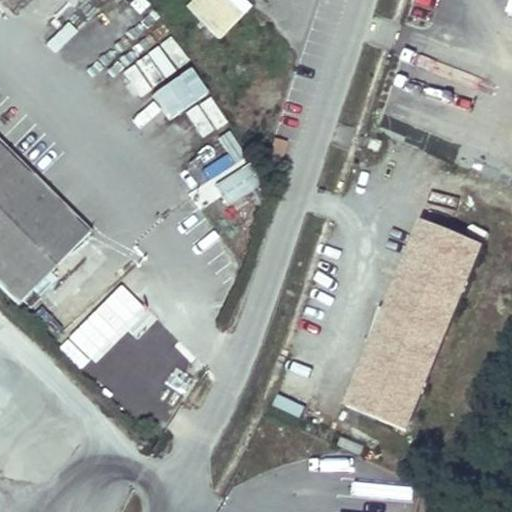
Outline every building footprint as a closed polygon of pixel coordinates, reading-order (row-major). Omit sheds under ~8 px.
[(217,42),(242,16),(224,0),(195,0),(185,10),(217,42)] [(240,0),(224,0),(242,16),(249,8),(240,0)] [(433,0),(426,22),(498,49),(511,12),(478,0),(433,0)] [(91,232),(0,141),(0,288),(18,306),(24,300),(31,307),(45,293),(38,286),(91,232)] [(227,201),(255,184),(244,167),(217,184),(227,201)] [(414,211),(345,408),(412,432),(481,235),(414,211)] [(302,418),(322,366),(291,354),(272,406),(302,418)] [(174,355),(154,390),(135,379),(118,407),(141,420),(153,399),(174,411),(199,370),(174,355)]
